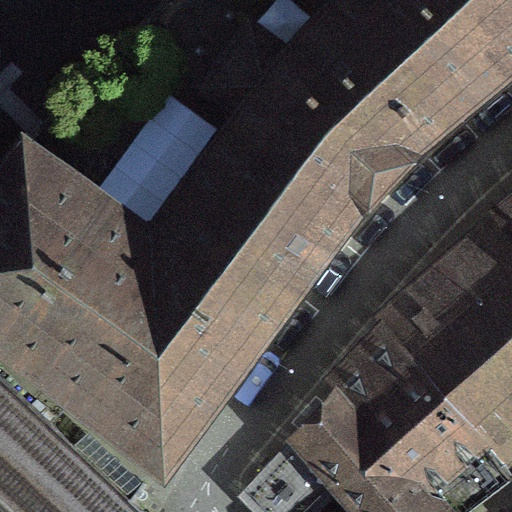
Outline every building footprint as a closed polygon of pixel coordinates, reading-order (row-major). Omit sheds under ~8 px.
[(511,0),(337,0),(287,53),(247,23),(201,87),(240,115),(150,235),(22,141),(0,170),(0,337),(48,373),(44,378),(163,466),(167,460),(165,459),(238,360),(248,347),(249,348),(254,342),(252,341),(371,180),(373,182),(380,173),(389,165),(388,163),(511,59),(511,0)] [(501,207),(498,209),(511,227),(511,202),(504,209),(501,207)] [(414,307),(390,328),(492,453),(511,435),(511,227),(498,209),(491,215),(503,230),(414,307)] [(336,392),(435,511),(461,511),(509,477),(491,454),(492,453),(390,328),(386,332),(389,335),(368,358),(336,392)] [(328,400),(291,440),(336,490),(355,511),(435,511),(336,392),(328,400)] [(313,511),(336,490),(291,440),(239,497),(252,511),(313,511)]
